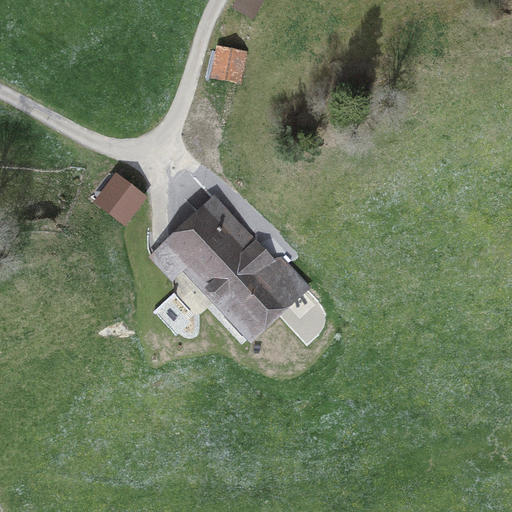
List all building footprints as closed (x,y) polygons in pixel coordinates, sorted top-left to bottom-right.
[(239,0),(237,4),(255,12),(261,0),(239,0)] [(221,49),(216,77),(240,81),(244,53),(221,49)] [(101,200),(124,220),(139,203),(116,183),(101,200)] [(256,263),(265,254),(212,199),(151,257),(171,278),(190,260),(253,326),(286,295),(256,263)] [(171,295),(158,309),(174,323),(186,310),(171,295)]
